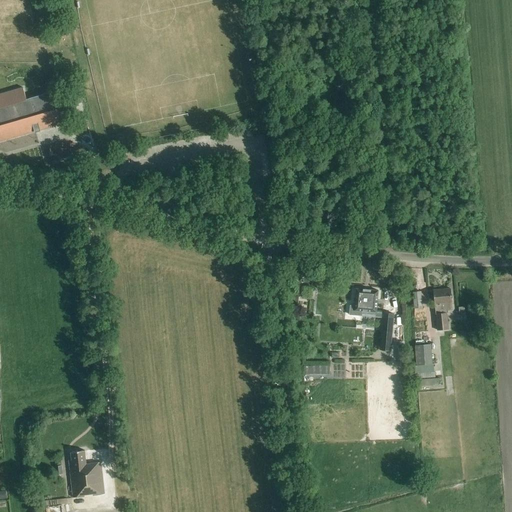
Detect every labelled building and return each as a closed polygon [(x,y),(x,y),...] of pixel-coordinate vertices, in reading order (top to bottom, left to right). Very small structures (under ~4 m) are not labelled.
[(0,141),(61,124),(57,109),(54,110),(49,93),(26,100),(23,88),(0,94),(0,141)] [(81,102),(79,96),(70,98),(71,105),(81,102)] [(350,306),(349,315),(361,316),(362,316),(362,312),(376,313),(378,291),(356,289),(355,306),(350,306)] [(435,308),(437,331),(448,330),(447,311),(452,310),(450,289),(433,291),(434,308),(435,308)] [(423,308),(421,291),(412,292),(414,308),(423,308)] [(382,318),(382,324),(385,325),(384,346),(391,347),(394,314),(383,313),(382,318)] [(416,366),(431,365),(430,344),(414,345),(416,366)] [(330,375),(330,367),(311,367),(311,375),(330,375)] [(419,386),(441,384),(440,378),(419,379),(419,386)] [(105,495),(101,464),(101,463),(86,465),(85,452),(71,453),(72,461),(69,461),(73,498),(84,497),(84,495),(93,495),(93,496),(105,495)]
